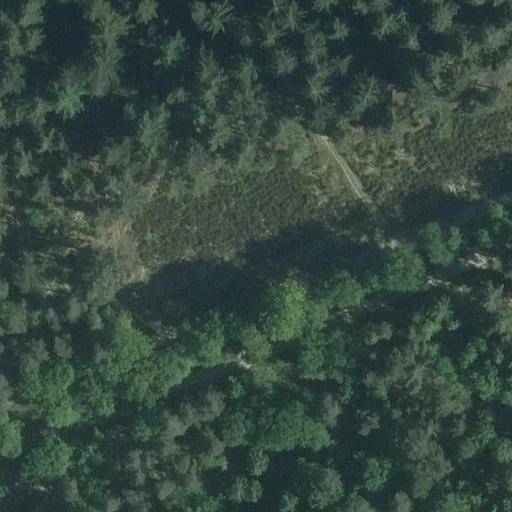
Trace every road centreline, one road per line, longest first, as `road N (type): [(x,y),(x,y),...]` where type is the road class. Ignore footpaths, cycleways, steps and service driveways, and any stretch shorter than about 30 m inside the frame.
road 1 (track): [(0,453),(291,333)]
road 2 (track): [(291,333),(511,243)]
